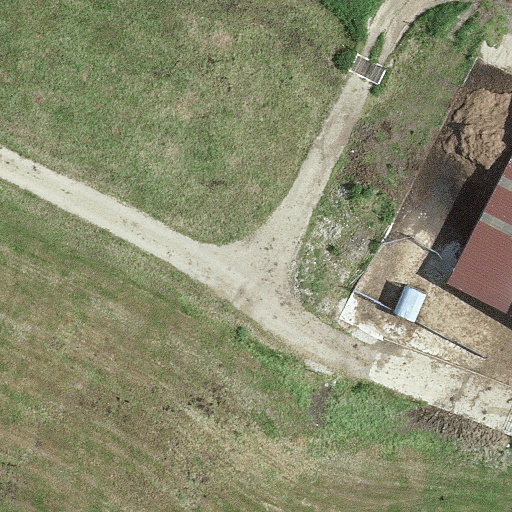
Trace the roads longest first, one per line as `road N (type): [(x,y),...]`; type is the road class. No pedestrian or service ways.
road 1 (track): [(0,152),(254,276),(329,334),(431,387),(511,416)]
road 2 (track): [(254,276),(302,227),(344,110),(387,24),(408,0)]
